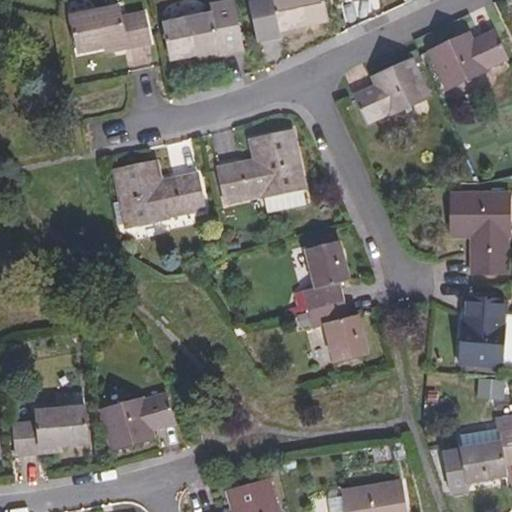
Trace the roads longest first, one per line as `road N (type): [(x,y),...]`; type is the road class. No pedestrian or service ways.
road 1 (residential): [(310,75),(406,278),(441,275)]
road 2 (residential): [(310,75),(211,112),(101,134)]
road 3 (residential): [(0,503),(158,482),(166,511)]
road 4 (residential): [(467,0),(310,75)]
